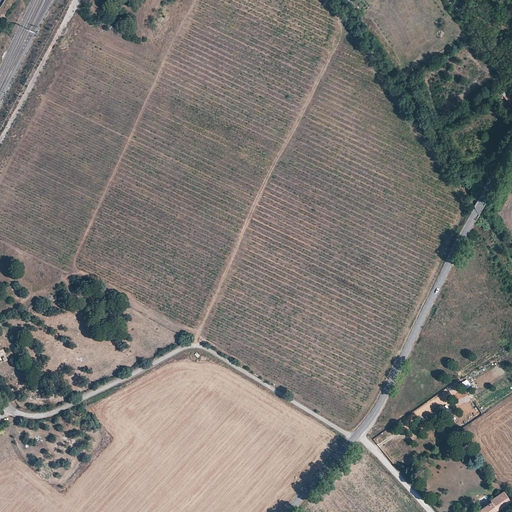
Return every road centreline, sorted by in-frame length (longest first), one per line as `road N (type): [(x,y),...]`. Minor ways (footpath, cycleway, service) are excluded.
road 1 (residential): [(353,438),(200,346),(48,414),(13,411)]
road 2 (tertiary): [(359,432),(511,146)]
road 3 (unknown): [(0,149),(77,0)]
